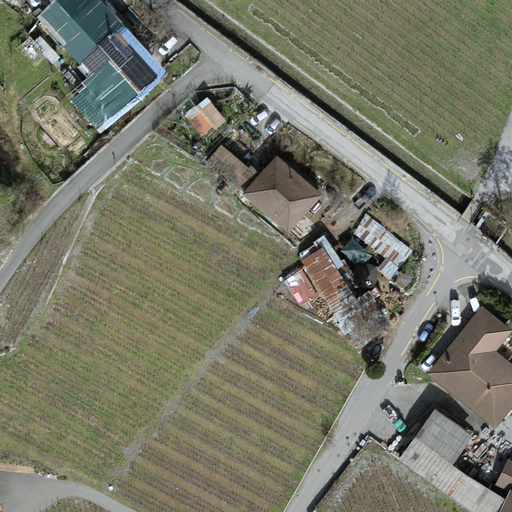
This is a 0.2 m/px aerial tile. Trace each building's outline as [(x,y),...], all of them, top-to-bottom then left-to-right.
[(79,92),(107,124),(162,75),(94,0),(66,0),(42,22),(93,79),(79,92)] [(185,109),(202,131),(225,114),(208,92),(185,109)] [(240,180),(253,165),(223,139),(210,153),(240,180)] [(275,160),(241,196),(284,239),(320,199),(275,160)] [(320,253),(299,267),(333,318),(356,307),(320,253)] [(511,336),(480,311),(427,379),(493,434),(511,411),(511,370),(495,355),(511,336)] [(474,442),(433,414),(396,466),(463,511),(498,511),(504,504),(452,469),(474,442)] [(511,511),(511,497),(509,496),(506,495),(504,504),(499,511),(511,511)]
